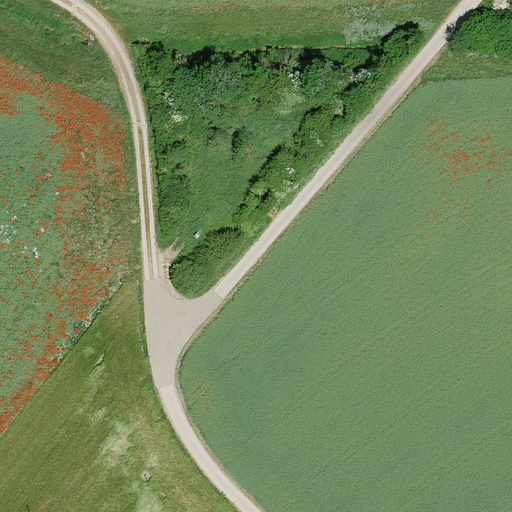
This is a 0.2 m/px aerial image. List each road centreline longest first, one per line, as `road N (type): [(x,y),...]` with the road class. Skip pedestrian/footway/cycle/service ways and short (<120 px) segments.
road 1 (track): [(481,0),(173,353),(181,417),(230,511)]
road 2 (track): [(65,0),(124,56),(173,353)]
